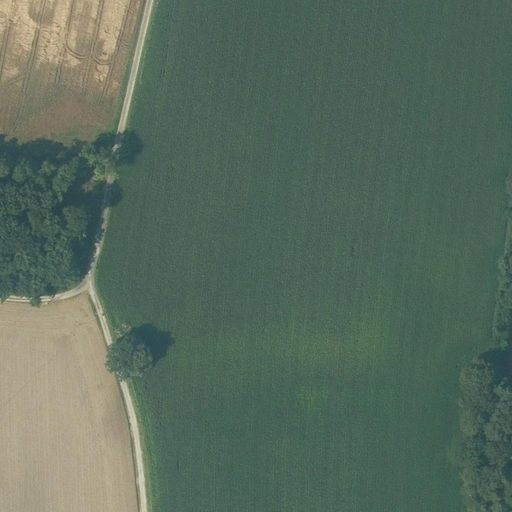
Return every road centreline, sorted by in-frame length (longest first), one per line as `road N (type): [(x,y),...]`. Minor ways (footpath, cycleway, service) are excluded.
road 1 (residential): [(148,0),(89,285),(25,300),(0,295)]
road 2 (track): [(143,511),(121,375),(89,285)]
